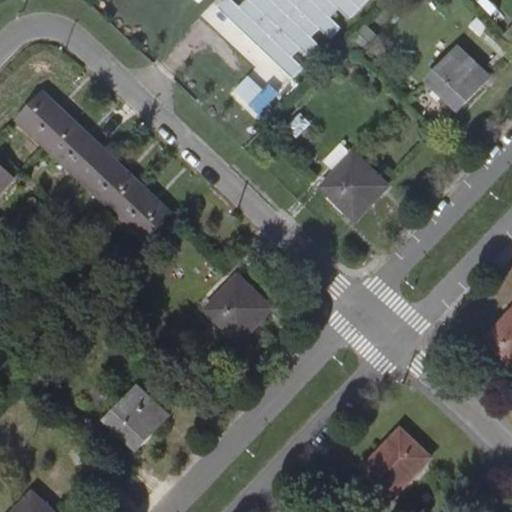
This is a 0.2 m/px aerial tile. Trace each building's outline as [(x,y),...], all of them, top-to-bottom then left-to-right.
[(350,20),(368,0),(248,0),(240,8),(231,0),(228,0),(219,9),(294,80),(304,69),(293,59),(302,50),(312,60),(323,49),(312,39),(321,30),(331,40),(342,29),(331,19),(340,10),(350,20)] [(224,31),(211,45),(232,65),(245,51),(224,31)] [(358,31),(347,42),(360,54),(370,43),(358,31)] [(491,75),(480,64),(461,45),(430,78),(457,105),(460,107),(491,75)] [(21,117),(50,144),(75,118),(46,91),(21,117)] [(75,118),(50,144),(93,185),(105,173),(91,159),(104,145),(75,118)] [(105,173),(93,185),(119,209),(144,183),(104,145),(91,159),(105,173)] [(388,184),(377,173),(356,153),(326,185),(358,216),(388,184)] [(0,161),(0,194),(16,177),(0,161)] [(144,183),(119,209),(148,237),(173,210),(144,183)] [(240,276),(237,279),(210,307),(243,338),(272,306),(240,276)] [(511,312),(487,340),(511,363),(511,312)] [(37,370),(26,382),(37,393),(49,382),(37,370)] [(169,414),(159,405),(139,386),(108,419),(138,447),(169,414)] [(402,429),(367,466),(396,493),(431,456),(402,429)] [(55,511),(34,493),(16,511),(55,511)]
